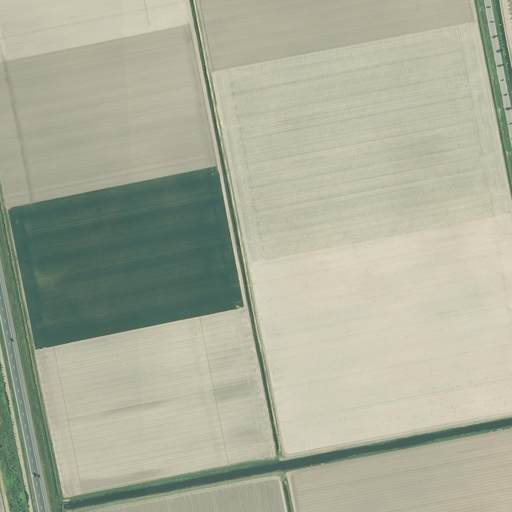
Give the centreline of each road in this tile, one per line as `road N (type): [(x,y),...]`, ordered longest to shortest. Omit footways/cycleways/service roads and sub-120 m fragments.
road 1 (motorway): [(42,511),(0,297)]
road 2 (tertiary): [(511,132),(487,0)]
